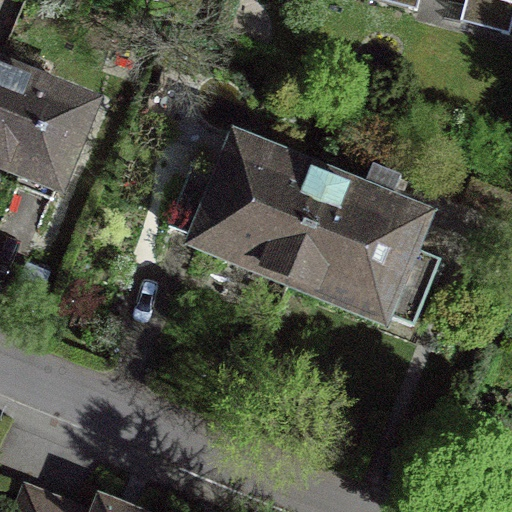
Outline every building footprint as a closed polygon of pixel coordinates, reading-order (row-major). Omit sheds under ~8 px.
[(511,0),(476,0),(511,9),(511,0)] [(72,104),(0,74),(0,165),(19,173),(13,188),(49,203),(86,110),(72,104)] [(166,232),(288,281),(410,331),(429,285),(399,272),(404,260),(419,222),(327,185),(235,148),(220,185),(214,199),(184,187),(166,232)] [(458,208),(511,229),(511,199),(468,182),(458,208)] [(473,468),(511,483),(511,419),(495,412),(473,468)] [(107,511),(100,509),(99,511),(67,511),(24,494),(17,511),(107,511)]
